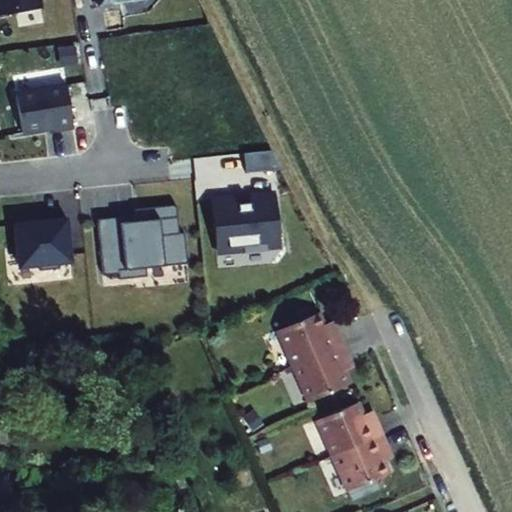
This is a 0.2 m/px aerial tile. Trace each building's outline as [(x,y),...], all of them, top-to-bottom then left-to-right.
[(39,0),(0,0),(0,9),(40,3),(39,0)] [(61,79),(11,88),(18,127),(50,121),(51,124),(68,121),(61,79)] [(235,193),(208,196),(214,244),(242,241),(243,247),(266,245),(265,238),(279,237),(274,191),(248,194),(248,197),(236,199),(235,193)] [(120,211),(98,214),(104,269),(116,268),(117,274),(146,271),(145,263),(186,258),(183,226),(177,227),(174,199),(132,204),(134,216),(121,217),(120,211)] [(39,216),(15,218),(19,261),(39,259),(40,265),(60,262),(60,256),(71,255),(66,211),(49,212),(50,217),(40,218),(39,216)] [(314,313),(273,330),(289,366),(338,345),(332,330),(324,334),(319,324),(314,313)] [(328,320),(319,324),(324,334),(332,330),(328,320)] [(345,359),(338,345),(289,366),(304,402),(346,384),(341,373),(336,363),(345,359)] [(341,373),(349,369),(345,359),(336,363),(341,373)] [(354,402),(312,420),(328,456),(378,435),(371,420),(363,424),(359,414),(354,402)] [(367,411),(359,414),(363,424),(371,420),(367,411)] [(384,450),(378,435),(328,456),(343,492),(385,474),(380,463),(376,453),(384,450)] [(384,450),(376,453),(380,463),(388,460),(384,450)]
